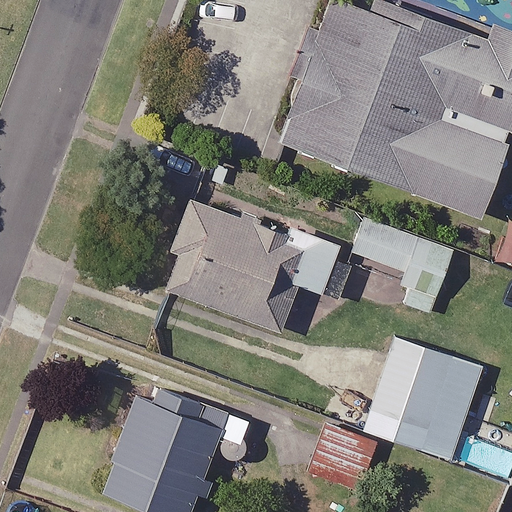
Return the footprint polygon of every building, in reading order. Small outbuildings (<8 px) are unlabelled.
[(375,0),(371,12),(337,0),(328,0),(277,137),(476,213),(508,128),(511,129),(511,29),(491,21),(484,40),(379,0),(375,0)] [(284,229),(193,198),(162,287),(278,327),(294,281),(321,290),(338,240),(286,222),(284,229)] [(451,246),(360,217),(350,250),(407,268),(397,298),(431,309),(451,246)] [(452,351),(394,332),(371,404),(429,423),(452,351)] [(186,511),(225,409),(143,378),(101,488),(165,511),(186,511)] [(374,438),(327,419),(297,492),(343,511),(374,438)]
